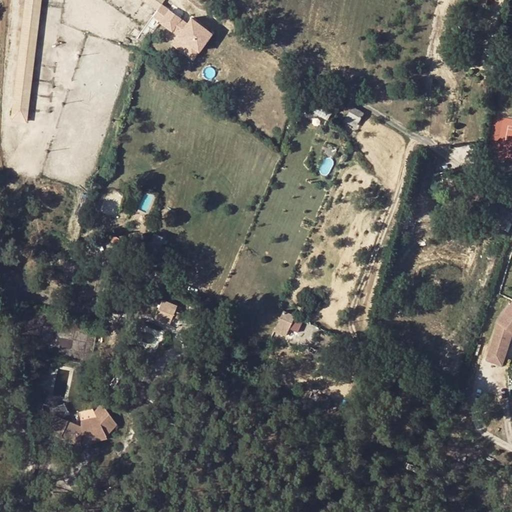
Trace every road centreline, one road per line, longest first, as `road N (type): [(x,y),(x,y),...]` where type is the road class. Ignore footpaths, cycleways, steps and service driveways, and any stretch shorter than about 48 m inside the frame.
road 1 (residential): [(238,0),(317,74),(511,203)]
road 2 (residential): [(0,260),(28,449),(18,511)]
